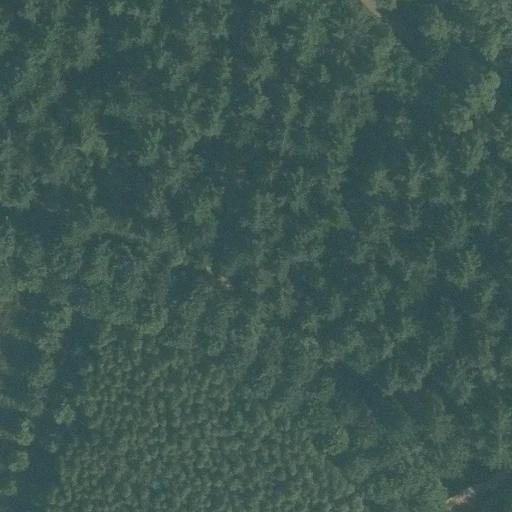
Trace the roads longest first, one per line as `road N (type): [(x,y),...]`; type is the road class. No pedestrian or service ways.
road 1 (track): [(429,511),(355,420),(276,343),(187,294),(81,252),(0,241)]
road 2 (track): [(15,511),(81,252)]
road 3 (track): [(360,0),(511,130)]
